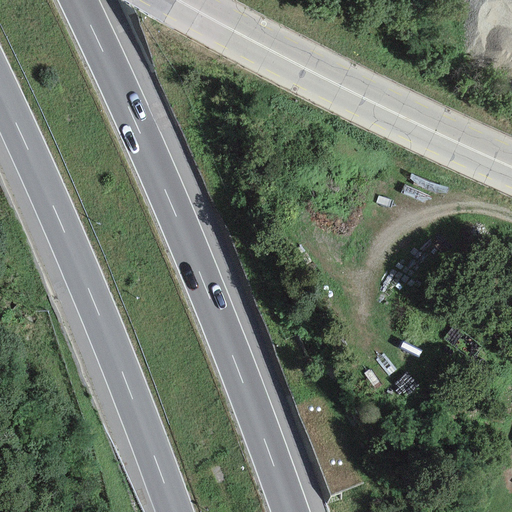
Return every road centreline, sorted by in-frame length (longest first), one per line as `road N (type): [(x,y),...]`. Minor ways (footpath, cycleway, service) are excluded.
road 1 (motorway): [(289,511),(190,252),(79,0)]
road 2 (motorway): [(0,101),(109,344),(173,511)]
road 3 (primary): [(511,170),(171,0)]
